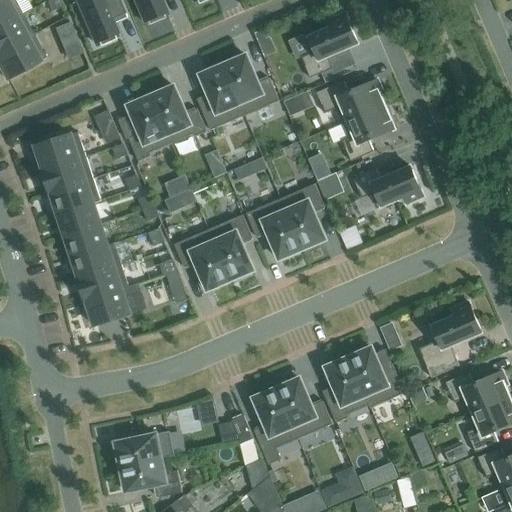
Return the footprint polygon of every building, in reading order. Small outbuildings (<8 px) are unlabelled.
[(14,0),(3,0),(0,2),(0,28),(23,16),(14,0)] [(60,0),(48,0),(47,1),(52,12),(63,7),(60,0)] [(80,0),(77,2),(94,43),(99,41),(101,45),(115,39),(113,35),(118,33),(112,20),(126,14),(119,0),(80,0)] [(133,0),(143,22),(148,20),(150,24),(164,18),(162,14),(167,12),(161,0),(133,0)] [(311,78),(333,69),(328,57),(359,44),(346,13),(328,21),(331,28),(305,39),(311,53),(302,57),(311,78)] [(23,16),(0,28),(0,54),(34,36),(23,16)] [(82,52),(70,24),(57,30),(69,58),(82,52)] [(34,36),(0,54),(0,67),(6,79),(46,58),(34,36)] [(247,55),(224,65),(245,116),(280,101),(270,78),(259,83),(247,55)] [(224,65),(201,75),(212,103),(201,108),(211,131),(245,116),(224,65)] [(344,123),(385,105),(381,95),(384,93),(378,80),(348,93),(344,82),(317,93),(326,114),(337,109),(344,123)] [(175,86),(152,96),(172,144),(194,135),(195,138),(208,132),(198,109),(187,114),(175,86)] [(152,96),(129,106),(140,134),(129,139),(139,162),(152,156),(150,153),(172,144),(152,96)] [(385,105),(344,123),(350,138),(342,141),(351,162),(374,152),(369,140),(395,129),(385,105)] [(37,152),(35,153),(40,168),(42,168),(44,171),(87,157),(78,133),(36,147),(37,152)] [(123,144),(112,149),(117,160),(128,155),(123,144)] [(87,157),(44,171),(51,193),(94,179),(87,157)] [(424,197),(411,167),(381,180),(376,168),(353,178),(362,199),(372,195),(378,209),(404,198),(407,205),(424,197)] [(137,175),(126,180),(130,191),(142,186),(137,175)] [(94,179),(51,193),(58,215),(94,203),(94,204),(101,201),(94,179)] [(315,184),(281,199),(303,250),(326,240),(314,212),(325,208),(315,184)] [(49,195),(31,199),(44,252),(62,248),(49,195)] [(150,195),(138,200),(143,211),(154,206),(150,195)] [(281,199),(247,214),(257,237),(268,232),(280,260),(303,250),(281,199)] [(94,203),(58,215),(65,236),(101,225),(94,204),(94,203)] [(154,206),(143,211),(148,222),(159,217),(154,206)] [(142,213),(105,229),(110,241),(147,226),(142,213)] [(244,215),(209,230),(231,281),(254,271),(242,243),(253,238),(244,215)] [(101,225),(65,236),(72,258),(108,246),(101,225)] [(209,230),(175,245),(185,268),(196,263),(208,291),(231,281),(209,230)] [(73,260),(70,261),(74,272),(76,271),(79,280),(122,266),(115,243),(108,246),(72,258),(73,260)] [(173,259),(162,264),(166,275),(178,270),(173,259)] [(122,266),(79,280),(86,301),(129,287),(122,266)] [(178,270),(166,275),(171,286),(182,281),(178,270)] [(88,305),(85,306),(90,322),(93,321),(94,326),(137,312),(133,296),(142,294),(139,284),(129,287),(86,301),(88,305)] [(428,370),(457,357),(452,346),(483,333),(469,302),(452,309),(455,316),(426,329),(433,343),(420,349),(428,370)] [(372,348),(349,358),(370,405),(369,406),(370,409),(405,394),(395,370),(384,375),(372,348)] [(349,358),(326,368),(338,395),(327,400),(337,423),(349,418),(348,415),(369,406),(370,405),(349,358)] [(468,415),(510,397),(505,386),(509,385),(503,372),(473,384),(468,373),(446,383),(455,403),(462,400),(468,415)] [(300,379),(277,389),(299,439),(333,425),(323,401),(312,406),(300,379)] [(277,389),(254,398),(266,426),(255,431),(269,465),(282,460),(277,449),(299,439),(277,389)] [(511,401),(510,397),(468,415),(475,429),(467,432),(476,453),(499,444),(494,432),(511,424),(511,401)] [(245,416),(233,421),(242,444),(254,439),(245,416)] [(116,444),(121,468),(167,458),(163,444),(172,442),(170,432),(116,444)] [(501,490),(511,484),(511,456),(505,459),(501,448),(478,458),(487,478),(494,475),(501,490)] [(167,458),(121,468),(126,492),(156,486),(159,498),(183,492),(178,471),(170,473),(167,458)] [(409,484),(350,501),(353,511),(401,511),(415,508),(409,484)] [(511,511),(511,484),(501,490),(507,504),(495,509),(496,511),(511,511)] [(238,503),(242,511),(258,511),(281,500),(273,485),(238,503)] [(198,511),(185,495),(162,511),(198,511)]
